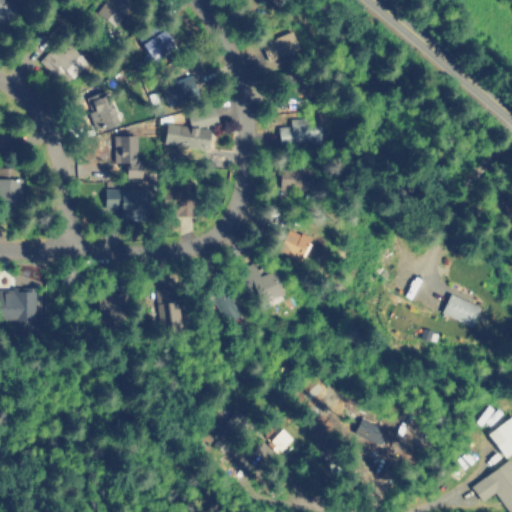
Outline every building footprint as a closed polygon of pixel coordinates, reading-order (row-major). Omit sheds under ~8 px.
[(0,0),(16,0),(20,3),(1,25),(0,24),(0,0)] [(133,0),(112,28),(91,13),(100,0),(133,0)] [(177,48),(143,60),(134,36),(167,23),(177,48)] [(267,61),(298,48),(291,30),(260,43),(267,61)] [(85,61),(69,79),(59,69),(53,75),(35,57),(56,32),(85,61)] [(176,110),(174,111),(158,83),(185,68),(201,96),(176,110)] [(109,103),(108,120),(88,120),(89,103),(109,103)] [(217,150),(192,154),(187,125),(213,121),(217,150)] [(319,150),(271,151),(271,127),(319,126),(319,150)] [(12,150),(0,150),(0,129),(12,129),(12,150)] [(135,173),(111,173),(111,133),(135,132),(135,173)] [(315,165),(313,191),(271,187),(273,161),(315,165)] [(0,179),(21,179),(21,200),(0,200),(0,179)] [(191,182),(191,214),(164,214),(164,183),(191,182)] [(122,188),(122,189),(144,189),(145,212),(118,213),(118,205),(98,205),(98,188),(122,188)] [(320,245),(308,270),(271,250),(284,224),(320,245)] [(286,285),(255,308),(239,286),(270,263),(286,285)] [(238,316),(216,328),(201,300),(222,288),(238,316)] [(0,289),(0,320),(35,319),(34,289),(0,289)] [(134,326),(90,327),(90,292),(134,292),(134,326)] [(479,306),(448,293),(440,313),(471,326),(479,306)] [(180,300),(180,328),(153,329),(152,300),(180,300)] [(216,443),(227,451),(248,420),(232,410),(223,425),(213,418),(204,431),(218,440),(216,443)] [(511,416),(511,445),(501,453),(484,428),(509,412),(511,416)] [(293,435),(268,459),(253,443),(278,419),(293,435)] [(376,444),(382,428),(359,419),(352,435),(376,444)] [(504,457),(511,467),(511,505),(503,511),(487,489),(476,497),(467,485),(504,457)]
